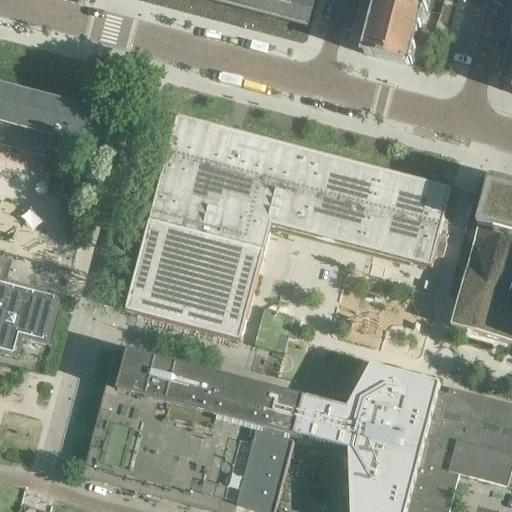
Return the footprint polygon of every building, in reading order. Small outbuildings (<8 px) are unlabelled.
[(306,29),(312,0),(207,0),(264,15),(264,16),(276,20),(277,18),(305,26),(304,28),(306,29)] [(371,32),(364,55),(407,67),(415,39),(422,11),(379,0),(373,22),(373,25),(371,31),(371,32)] [(379,0),(422,11),(424,0),(379,0)] [(103,151),(111,118),(59,104),(60,99),(0,83),(0,145),(45,157),(40,173),(42,174),(42,172),(62,178),(71,143),(103,151)] [(453,191),(240,135),(228,132),(178,119),(161,182),(149,229),(127,312),(127,314),(137,316),(241,344),(272,227),(432,270),(453,191)] [(511,185),(491,180),(452,329),(511,344),(511,185)] [(50,348),(64,296),(6,281),(8,271),(0,269),(0,264),(1,259),(0,258),(0,355),(16,360),(21,340),(50,348)] [(117,392),(124,366),(115,364),(119,351),(117,350),(117,351),(107,389),(110,390),(87,478),(217,511),(234,511),(256,429),(117,392)] [(305,400),(127,353),(124,366),(117,392),(256,429),(234,511),(236,511),(238,509),(250,511),(275,511),(294,444),(288,442),(289,437),(295,439),(305,400)] [(511,490),(511,406),(450,390),(441,428),(381,412),(366,472),(415,485),(407,511),(450,511),(460,477),(511,490)]
